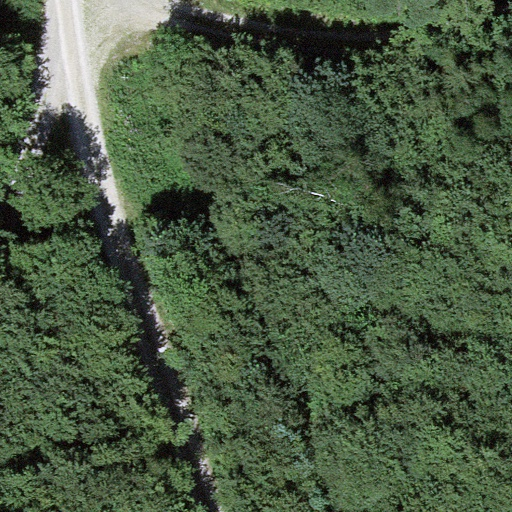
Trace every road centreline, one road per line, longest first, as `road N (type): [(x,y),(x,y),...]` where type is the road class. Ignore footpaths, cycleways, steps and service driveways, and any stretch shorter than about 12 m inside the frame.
road 1 (track): [(56,0),(60,61),(192,511)]
road 2 (track): [(100,193),(360,312),(511,366)]
road 3 (track): [(137,0),(249,43),(394,48),(511,21)]
road 4 (track): [(60,61),(0,241)]
